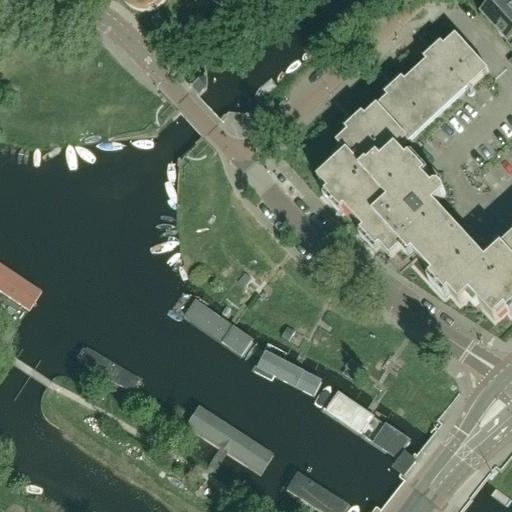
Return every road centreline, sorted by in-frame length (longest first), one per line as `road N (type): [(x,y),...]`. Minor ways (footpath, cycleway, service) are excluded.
road 1 (residential): [(511,382),(337,261),(243,161)]
road 2 (residential): [(243,161),(124,35),(63,0)]
road 3 (residential): [(243,161),(421,0)]
road 4 (secondary): [(414,511),(511,392)]
